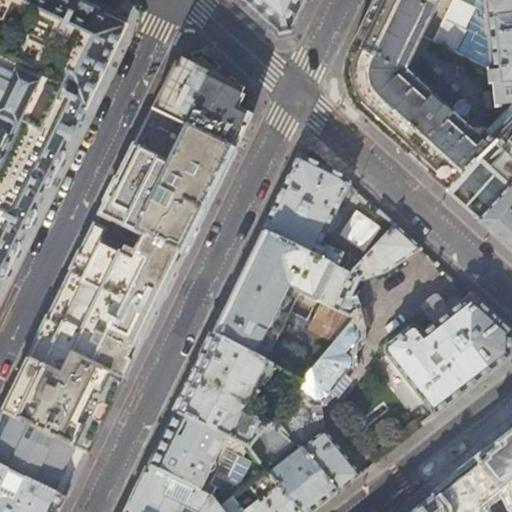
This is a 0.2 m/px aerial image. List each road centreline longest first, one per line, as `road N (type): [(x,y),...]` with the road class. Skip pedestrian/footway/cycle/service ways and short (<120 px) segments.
road 1 (residential): [(94,511),(294,92)]
road 2 (residential): [(169,0),(0,345)]
road 3 (residential): [(511,293),(294,92)]
road 4 (residential): [(358,511),(511,390)]
road 5 (residential): [(186,0),(294,92)]
